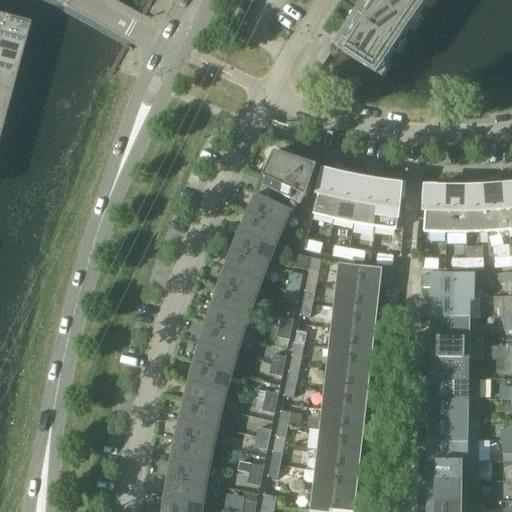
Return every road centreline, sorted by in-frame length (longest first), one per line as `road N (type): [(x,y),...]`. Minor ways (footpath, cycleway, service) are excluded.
road 1 (tertiary): [(41,490),(87,266),(177,50)]
road 2 (residential): [(134,511),(162,377),(263,92)]
road 3 (residential): [(263,92),(302,112),(415,140),(511,138)]
